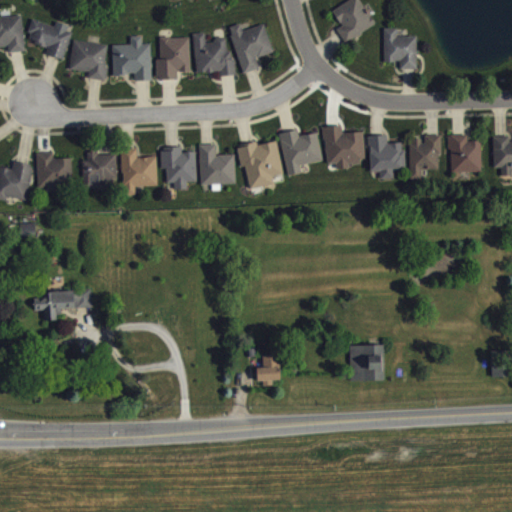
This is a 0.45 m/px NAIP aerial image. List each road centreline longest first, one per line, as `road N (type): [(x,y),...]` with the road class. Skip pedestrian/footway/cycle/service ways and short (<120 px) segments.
road 1 (secondary): [(0,432),(144,433),(511,410)]
road 2 (residential): [(318,69),(271,102),(207,111),(61,120),(36,103)]
road 3 (residential): [(291,0),(318,69),(356,94),(406,105),(511,98)]
